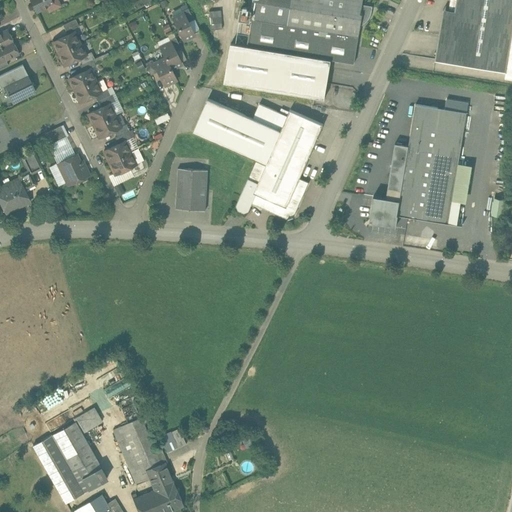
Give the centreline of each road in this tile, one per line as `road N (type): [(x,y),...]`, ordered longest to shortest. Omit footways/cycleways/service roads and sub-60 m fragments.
road 1 (residential): [(304,245),(414,0)]
road 2 (residential): [(17,0),(114,199),(121,231)]
road 3 (unclassified): [(304,245),(511,276)]
road 4 (unclassified): [(121,231),(304,245)]
road 5 (unclassified): [(0,242),(121,231)]
